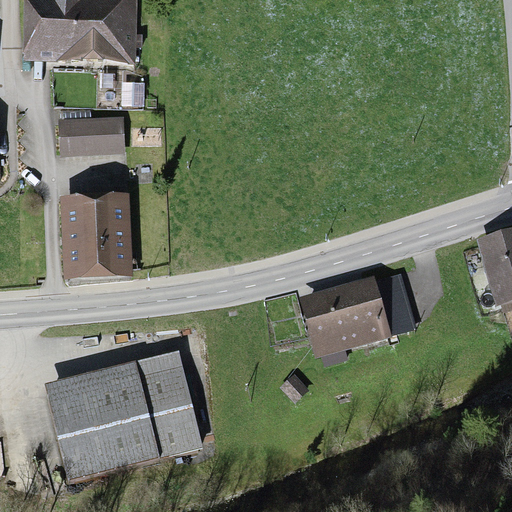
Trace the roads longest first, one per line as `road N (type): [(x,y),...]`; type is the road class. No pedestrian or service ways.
road 1 (tertiary): [(58,312),(242,288),(511,210)]
road 2 (residential): [(58,312),(47,124),(14,93)]
